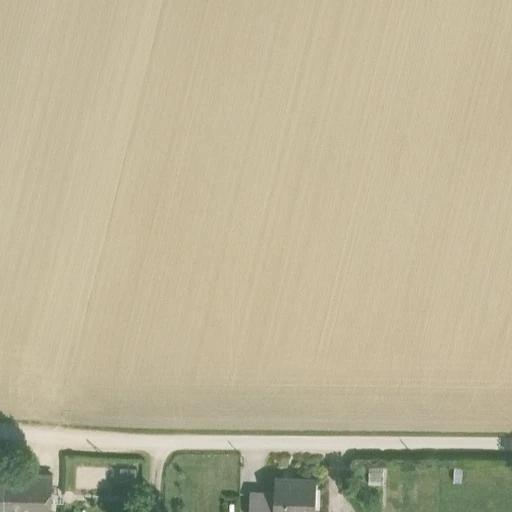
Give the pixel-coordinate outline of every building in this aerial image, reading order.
[(7,473),(21,473),(22,463),(7,463),(7,473)] [(7,473),(0,472),(0,511),(19,511),(21,473),(7,473)] [(21,473),(19,511),(50,511),(52,474),(21,473)] [(274,492),(273,511),(315,511),(316,478),(275,476),(274,492)] [(273,511),(274,492),(251,492),(249,511),(273,511)]
